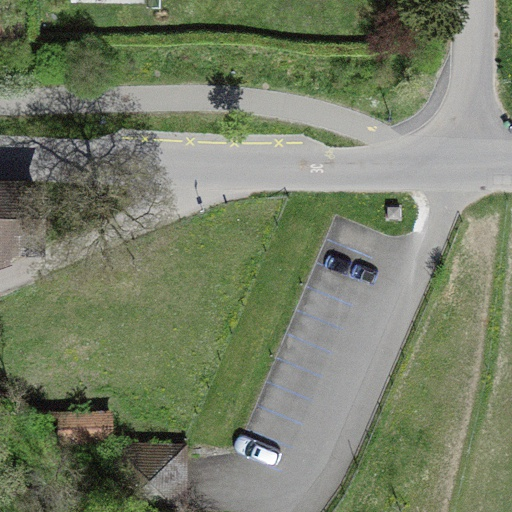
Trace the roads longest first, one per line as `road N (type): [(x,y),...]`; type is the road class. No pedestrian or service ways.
road 1 (residential): [(0,153),(469,164)]
road 2 (unclassified): [(469,164),(472,0)]
